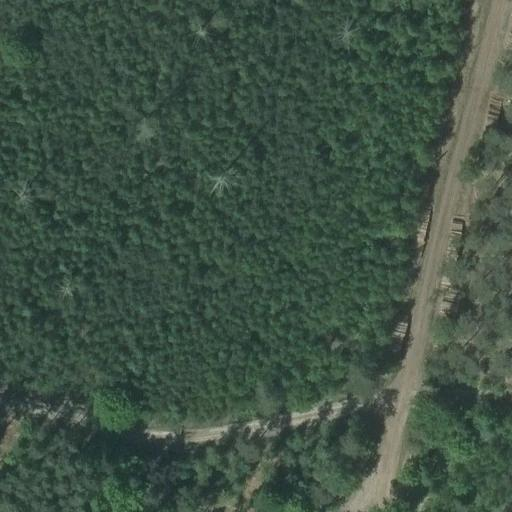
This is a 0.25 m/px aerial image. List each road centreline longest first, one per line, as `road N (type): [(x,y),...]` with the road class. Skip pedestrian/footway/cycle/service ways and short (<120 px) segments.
road 1 (track): [(488,0),(400,399)]
road 2 (track): [(400,399),(337,511)]
